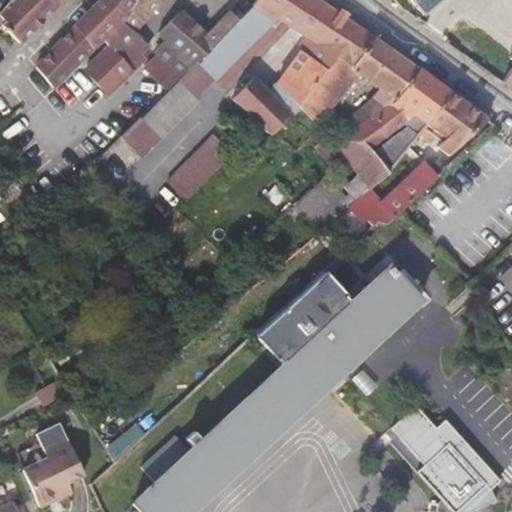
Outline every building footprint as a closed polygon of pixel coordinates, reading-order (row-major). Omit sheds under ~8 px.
[(11,0),(8,4),(0,12),(0,15),(1,17),(5,24),(19,43),(36,26),(61,0),(11,0)] [(56,48),(71,64),(73,63),(76,59),(85,50),(115,20),(128,5),(130,4),(133,0),(100,0),(100,1),(94,6),(56,48)] [(233,121),(257,145),(299,106),(301,104),(327,69),(358,27),(333,9),(319,0),(255,0),(239,19),(239,20),(224,35),(208,51),(183,75),(166,93),(155,104),(144,114),(123,135),(141,155),(170,128),(198,99),(194,94),(208,81),(240,49),(245,45),(252,45),(265,30),(277,17),(303,35),(297,44),(302,48),(285,71),(270,92),(242,65),(221,86),(244,110),(233,121)] [(133,0),(130,4),(128,5),(144,19),(161,0),(133,0)] [(440,0),(414,0),(424,13),(440,0)] [(130,36),(144,19),(128,5),(115,20),(85,50),(76,59),(101,85),(143,52),(144,49),(130,36)] [(177,70),(183,75),(208,51),(224,35),(239,20),(239,19),(234,14),(224,18),(209,32),(181,9),(159,31),(190,57),(177,70)] [(362,105),(371,114),(381,107),(395,95),(419,70),(388,48),(358,27),(327,69),(301,104),(299,106),(313,121),(338,93),(342,89),(345,85),(347,82),(349,79),(355,70),(375,85),(362,105)] [(131,79),(155,104),(166,93),(183,75),(177,70),(158,51),(131,79)] [(511,69),(503,80),(511,86),(511,69)] [(398,126),(415,113),(429,122),(439,109),(451,93),(446,89),(432,79),(419,70),(395,95),(381,107),(371,114),(367,118),(358,126),(350,134),(336,145),(348,159),(360,174),(345,189),(352,196),(348,199),(329,175),(326,177),(316,187),(311,192),(302,199),(287,214),(295,225),(306,214),(321,233),(329,226),(348,210),(366,195),(367,193),(386,176),(389,173),(388,171),(380,161),(371,148),(398,126)] [(469,140),(489,120),(488,119),(470,106),(451,93),(439,109),(429,122),(448,138),(440,146),(450,157),(469,140)] [(180,197),(228,153),(210,133),(162,177),(180,197)] [(319,149),(335,170),(337,167),(348,159),(336,145),(331,140),(319,149)] [(387,200),(379,206),(393,221),(400,214),(405,209),(441,174),(436,169),(431,173),(423,164),(413,173),(387,200)] [(362,222),(369,230),(376,226),(387,226),(393,221),(379,206),(362,222)] [(196,511),(230,481),(232,479),(307,410),(331,388),(402,323),(421,306),(391,272),(351,308),(321,275),(252,338),(279,368),(281,371),(211,435),(201,444),(193,436),(185,444),(193,452),(190,455),(175,439),(141,470),(156,486),(134,506),(138,511),(196,511)] [(17,337),(28,353),(42,347),(41,346),(35,337),(31,329),(17,337)] [(36,367),(50,361),(46,355),(42,347),(28,353),(36,367)] [(490,490),(500,481),(445,420),(434,430),(414,407),(390,429),(424,465),(416,472),(452,511),(455,511),(485,486),(490,490)] [(66,480),(82,474),(61,423),(37,432),(48,459),(22,470),(38,506),(70,492),(66,480)] [(114,463),(146,434),(136,424),(104,447),(114,463)] [(485,486),(455,511),(470,511),(495,501),(490,490),(485,486)]
